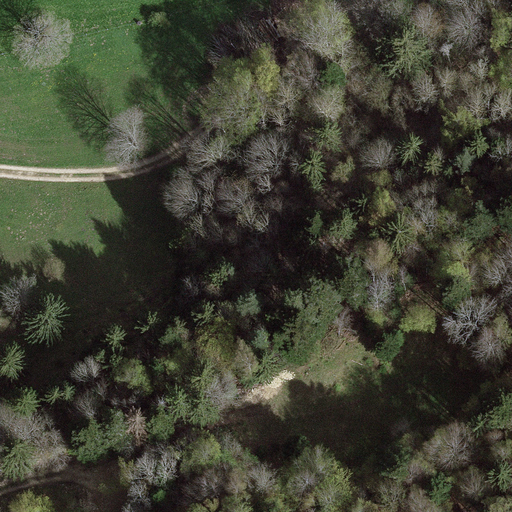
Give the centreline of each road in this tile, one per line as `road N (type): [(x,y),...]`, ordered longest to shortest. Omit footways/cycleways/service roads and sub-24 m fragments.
road 1 (track): [(0,492),(262,415),(317,441),(359,502),(379,511)]
road 2 (track): [(367,0),(302,38),(186,143),(153,161),(115,171),(0,168)]
